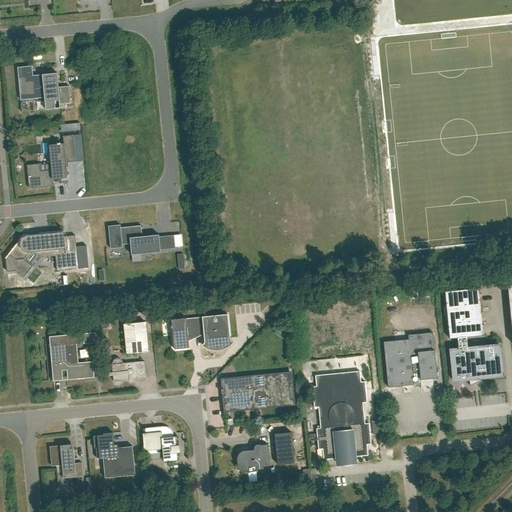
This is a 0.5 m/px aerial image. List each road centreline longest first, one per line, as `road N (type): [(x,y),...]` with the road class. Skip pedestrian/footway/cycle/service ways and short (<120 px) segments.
road 1 (residential): [(155,28),(173,193),(0,213)]
road 2 (residential): [(26,418),(182,403),(197,423),(206,511)]
road 3 (unclassified): [(412,511),(410,455),(511,436)]
road 4 (residential): [(0,36),(155,28)]
